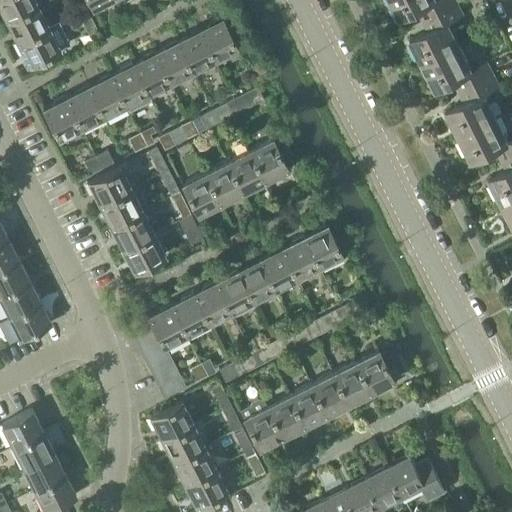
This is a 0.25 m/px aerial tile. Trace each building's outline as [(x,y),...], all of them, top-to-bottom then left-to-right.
[(0,0),(0,13),(3,20),(35,4),(33,0),(0,0)] [(70,0),(76,10),(85,6),(81,0),(70,0)] [(88,0),(93,8),(108,0),(88,0)] [(388,0),(398,18),(415,9),(420,21),(456,2),(459,0),(388,0)] [(447,21),(462,14),(456,2),(420,21),(426,32),(409,40),(421,65),(459,46),(447,21)] [(15,43),(47,26),(35,4),(3,20),(15,43)] [(88,34),(97,29),(85,6),(76,10),(88,34)] [(220,15),(197,27),(214,60),(215,59),(216,62),(228,56),(230,61),(240,55),(220,15)] [(47,26),(15,43),(26,65),(58,49),(68,44),(57,21),(47,26)] [(197,27),(176,38),(192,71),(214,60),(197,27)] [(176,38),(153,49),(170,82),(192,71),(176,38)] [(486,62),(471,70),(459,46),(421,65),(434,90),(451,82),(457,92),(492,74),(486,62)] [(153,49),(131,61),(148,94),(170,82),(153,49)] [(131,61),(109,72),(127,104),(125,105),(128,111),(150,99),(147,94),(148,94),(131,61)] [(109,72),(87,83),(104,116),(125,105),(127,104),(109,72)] [(462,102),(445,111),(457,136),(495,117),(483,92),(498,84),(492,74),(457,92),(462,102)] [(87,83),(65,95),(82,127),(104,116),(87,83)] [(252,104),(263,98),(256,86),(245,91),(252,104)] [(241,109),(252,104),(245,91),(234,97),(241,109)] [(65,95),(43,106),(60,139),(82,127),(65,95)] [(230,115),(241,109),(234,97),(223,103),(230,115)] [(219,121),(230,115),(223,103),(213,108),(219,121)] [(208,126),(219,121),(213,108),(202,114),(208,126)] [(197,132),(208,126),(202,114),(191,119),(197,132)] [(511,137),(507,140),(495,117),(457,136),(470,161),(494,149),(499,160),(511,152),(511,137)] [(186,138),(197,132),(191,119),(180,125),(186,138)] [(280,159),(291,154),(275,123),(264,129),(269,138),(248,148),(265,180),(286,170),(280,159)] [(175,143),(186,138),(180,125),(169,131),(175,143)] [(164,149),(175,143),(169,131),(158,136),(164,149)] [(134,151),(146,145),(139,132),(127,138),(134,151)] [(158,173),(167,169),(155,146),(147,150),(158,173)] [(243,192),(265,180),(248,148),(226,159),(243,192)] [(102,167),(113,162),(106,149),(96,154),(102,167)] [(511,152),(499,160),(500,160),(505,170),(487,179),(500,205),(511,198),(511,152)] [(90,174),(102,167),(96,154),(83,161),(90,174)] [(220,203),(243,192),(226,159),(203,171),(220,203)] [(123,175),(130,172),(125,161),(117,165),(85,181),(97,204),(129,188),(123,175)] [(170,195),(178,190),(167,169),(158,173),(170,195)] [(196,215),(220,203),(203,171),(180,182),(196,215)] [(108,226),(140,210),(129,188),(97,204),(108,226)] [(181,217),(190,213),(178,190),(170,195),(181,217)] [(511,198),(500,205),(511,229),(511,228),(511,198)] [(119,248),(152,232),(140,210),(108,226),(119,248)] [(318,268),(341,256),(324,224),(301,236),(318,268)] [(131,270),(163,254),(152,232),(119,248),(131,270)] [(0,264),(16,256),(5,234),(0,237),(0,264)] [(296,279),(318,268),(301,236),(280,247),(296,279)] [(274,290),(296,279),(280,247),(257,258),(274,290)] [(0,291),(27,277),(16,256),(0,264),(0,291)] [(252,301),(274,290),(257,258),(235,269),(252,301)] [(229,313),(252,301),(235,269),(213,280),(229,313)] [(0,299),(8,314),(38,298),(27,277),(0,291),(0,299)] [(208,324),(229,313),(213,280),(191,291),(208,324)] [(185,335),(208,324),(191,291),(169,302),(185,335)] [(357,315),(368,309),(361,297),(350,302),(357,315)] [(19,337),(50,321),(38,298),(8,314),(19,337)] [(164,346),(185,335),(169,302),(146,314),(146,316),(149,315),(154,325),(159,335),(163,344),(164,346)] [(345,321),(357,315),(350,302),(338,308),(345,321)] [(334,326),(345,321),(338,308),(327,314),(334,326)] [(323,332),(334,326),(327,314),(317,320),(323,332)] [(132,336),(154,325),(149,315),(146,316),(127,326),(132,336)] [(312,338),(323,332),(317,320),(305,325),(312,338)] [(137,346),(159,335),(154,325),(132,336),(137,346)] [(301,343),(312,338),(305,325),(294,331),(301,343)] [(289,349),(301,343),(294,331),(283,337),(289,349)] [(142,355),(163,344),(159,335),(137,346),(142,355)] [(279,354),(289,349),(283,337),(273,342),(279,354)] [(268,360),(279,354),(273,342),(262,348),(268,360)] [(169,354),(164,346),(163,344),(142,355),(147,365),(169,354)] [(258,365),(268,360),(262,348),(252,353),(258,365)] [(354,361),(370,394),(393,382),(377,349),(354,361)] [(247,371),(258,365),(252,353),(240,359),(247,371)] [(152,375),(173,364),(169,354),(147,365),(152,375)] [(236,376),(247,371),(240,359),(229,364),(236,376)] [(348,405),(370,394),(354,361),(331,372),(348,405)] [(202,367),(200,363),(188,369),(194,382),(206,375),(202,367)] [(157,385),(178,374),(173,364),(152,375),(157,385)] [(224,382),(236,376),(229,364),(218,370),(224,382)] [(326,416),(348,405),(331,372),(309,383),(326,416)] [(163,397),(185,386),(178,374),(157,385),(163,397)] [(304,427),(326,416),(309,383),(287,394),(304,427)] [(221,408),(229,404),(219,385),(211,389),(221,408)] [(282,438),(304,427),(287,394),(266,405),(282,438)] [(266,405),(265,405),(262,398),(260,399),(257,398),(250,401),(248,404),(238,410),(242,417),(259,450),(282,438),(266,405)] [(181,399),(149,416),(160,439),(193,422),(181,399)] [(232,430),(240,426),(229,404),(221,408),(232,430)] [(12,445),(42,430),(31,409),(2,424),(12,445)] [(193,422),(160,439),(172,461),(204,444),(203,442),(204,440),(201,433),(199,432),(198,432),(193,422)] [(243,451),(251,447),(240,426),(232,430),(243,451)] [(23,466),(52,451),(42,430),(12,445),(23,466)] [(204,444),(172,461),(183,482),(215,465),(204,444)] [(253,472),(262,468),(251,447),(243,451),(253,472)] [(34,487),(63,472),(52,451),(23,466),(34,487)] [(409,453),(386,464),(401,495),(421,485),(422,487),(426,488),(429,487),(433,495),(443,490),(427,457),(414,463),(409,453)] [(386,464),(364,475),(379,506),(401,495),(386,464)] [(215,465),(183,482),(194,505),(227,488),(215,465)] [(46,510),(75,495),(63,472),(34,487),(46,510)] [(364,475),(342,487),(354,511),(367,511),(379,506),(364,475)] [(354,511),(342,487),(319,498),(326,511),(354,511)] [(326,511),(319,498),(297,509),(299,511),(326,511)] [(18,511),(15,511),(10,511),(5,502),(0,504),(0,511),(18,511)]
